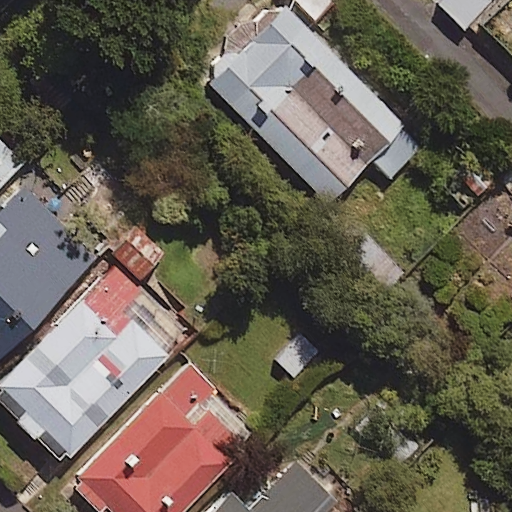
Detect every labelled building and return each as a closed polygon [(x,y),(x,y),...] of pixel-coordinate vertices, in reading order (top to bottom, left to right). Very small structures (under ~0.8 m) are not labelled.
[(402,115),(283,0),(280,0),(203,79),(323,196),(402,115)] [(493,0),(438,0),(461,27),(493,0)] [(0,173),(18,156),(0,137),(0,173)] [(493,179),(474,158),(445,186),(464,206),(493,179)] [(0,343),(92,254),(22,182),(0,203),(0,343)] [(79,293),(0,369),(0,385),(65,452),(168,352),(129,312),(113,328),(79,293)] [(180,358),(62,473),(100,511),(171,511),(253,433),(180,358)] [(226,481),(194,511),(345,511),(291,457),(246,501),(226,481)]
